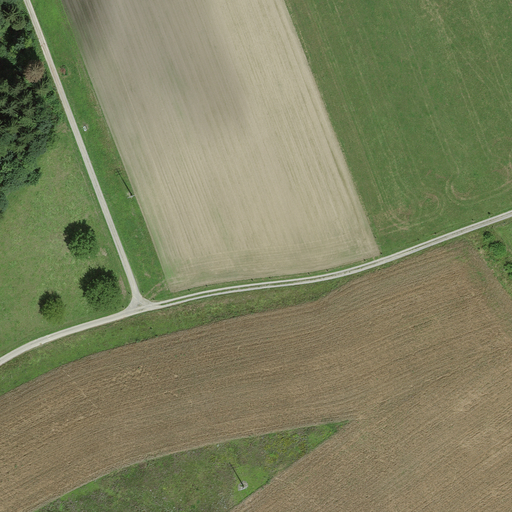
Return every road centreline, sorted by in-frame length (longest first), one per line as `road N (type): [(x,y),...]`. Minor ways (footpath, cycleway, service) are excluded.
road 1 (track): [(511,212),(320,276),(210,291),(39,344),(0,365)]
road 2 (track): [(150,309),(27,0)]
